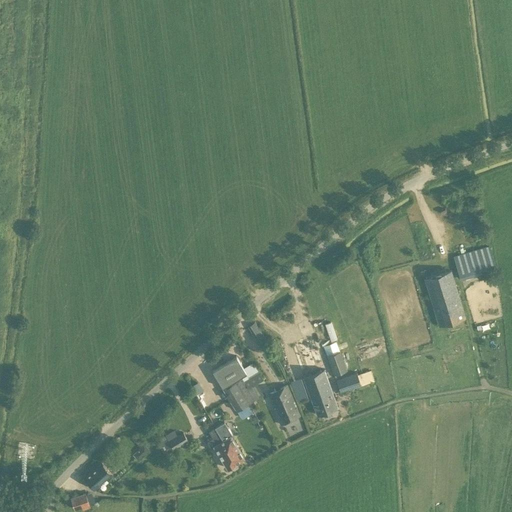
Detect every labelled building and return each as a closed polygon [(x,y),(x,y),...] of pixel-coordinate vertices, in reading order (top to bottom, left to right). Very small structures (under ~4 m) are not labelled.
[(490,247),(481,249),(481,248),(454,256),(461,279),(488,271),(487,271),(495,268),(493,261),(494,260),(490,247)] [(425,278),(439,325),(465,317),(451,270),(425,278)] [(260,347),(268,343),(257,321),(250,324),(260,347)] [(298,402),(311,398),(317,414),(338,407),(313,339),(292,346),(303,377),(290,381),(298,402)] [(336,341),(324,345),(327,355),(334,375),(347,370),(340,350),(339,351),(336,341)] [(236,356),(212,370),(222,387),(224,386),(225,388),(223,389),(228,397),(236,410),(247,404),(248,403),(253,412),(258,409),(253,400),(243,380),(242,377),(240,378),(239,377),(246,373),(236,356)] [(345,376),(336,380),(340,392),(362,385),(361,385),(374,380),(371,370),(358,375),(357,372),(345,376)] [(191,387),(196,395),(203,390),(197,383),(191,387)] [(298,416),(297,414),(299,413),(287,386),(269,394),(274,409),(273,410),(279,424),(298,416)] [(229,455),(234,464),(244,458),(231,435),(229,436),(222,423),(215,427),(219,434),(226,449),(227,449),(231,455),(229,455)] [(227,468),(234,464),(229,455),(231,455),(227,449),(226,449),(219,434),(215,427),(209,431),(213,438),(207,441),(211,448),(214,446),(227,468)] [(167,439),(158,444),(166,457),(175,452),(174,450),(188,441),(183,432),(177,436),(174,430),(165,435),(167,439)] [(17,443),(17,457),(48,458),(48,444),(17,443)] [(140,448),(140,452),(143,455),(149,450),(144,444),(140,448)] [(101,463),(85,477),(95,488),(111,474),(101,463)] [(71,498),(70,498),(74,509),(89,504),(85,493),(71,498)]
